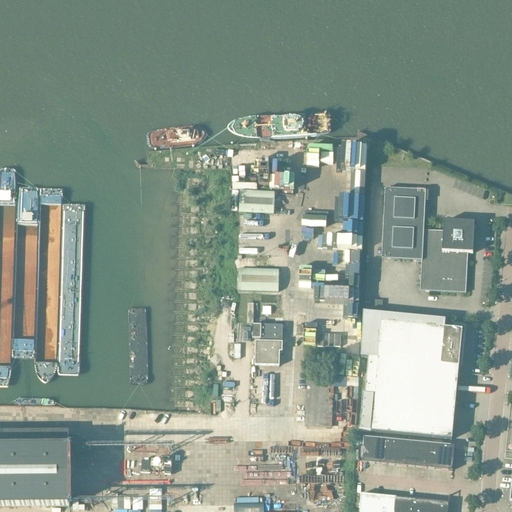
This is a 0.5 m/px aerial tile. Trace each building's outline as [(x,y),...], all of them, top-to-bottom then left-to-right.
[(277,156),(277,163),(295,165),(296,158),(277,156)] [(267,187),(267,161),(258,161),(258,172),(258,187),(267,187)] [(472,254),(474,224),(443,222),(443,232),(423,231),(425,191),(385,189),(381,260),(421,262),(420,292),(465,294),(467,254),(472,254)] [(278,293),(279,271),(238,270),(238,292),(278,293)] [(382,314),(382,301),(370,301),(369,313),(382,314)] [(363,395),(359,431),(370,433),(452,440),(458,374),(459,366),(461,366),(461,367),(464,335),(464,336),(462,336),(462,331),(444,329),(445,321),(363,313),(360,358),(368,358),(365,395),(363,395)] [(252,326),(251,340),(279,341),(280,326),(252,326)] [(253,366),(277,367),(277,354),(279,354),(279,343),(253,343),(253,366)] [(336,378),(305,377),(307,385),(304,428),(331,430),(334,386),(336,378)] [(0,508),(69,507),(69,433),(0,434),(0,508)] [(374,464),(376,439),(363,438),(362,463),(374,464)] [(384,465),(386,440),(376,439),(374,464),(384,465)] [(394,466),(396,441),(386,440),(384,465),(394,466)] [(404,467),(406,442),(396,441),(394,466),(404,467)] [(414,468),(416,443),(406,442),(404,467),(414,468)] [(424,469),(426,444),(416,443),(414,468),(424,469)] [(434,470),(436,445),(426,444),(424,469),(434,470)] [(452,472),(454,447),(436,445),(434,470),(452,472)] [(276,469),(276,496),(306,496),(306,488),(305,488),(304,469),(276,469)] [(309,487),(307,503),(341,507),(345,474),(320,471),(318,488),(309,487)] [(376,511),(378,497),(360,495),(359,511),(376,511)] [(394,511),(396,498),(378,497),(376,511),(394,511)] [(265,511),(265,498),(222,498),(222,511),(265,511)] [(411,511),(413,500),(396,498),(394,511),(411,511)] [(429,511),(431,502),(413,500),(411,511),(429,511)] [(447,511),(449,504),(431,502),(429,511),(447,511)]
